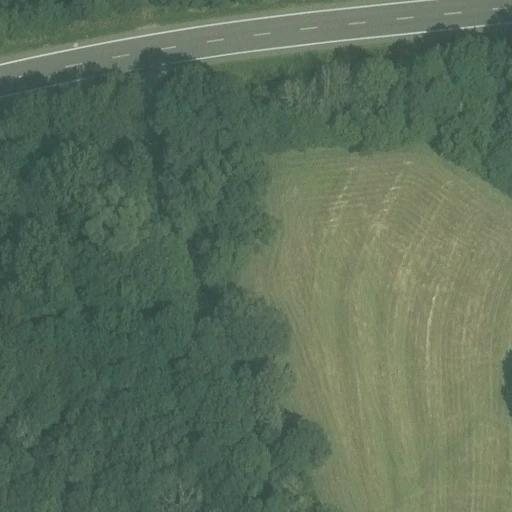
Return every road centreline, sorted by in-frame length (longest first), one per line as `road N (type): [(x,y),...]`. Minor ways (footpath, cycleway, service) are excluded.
road 1 (unclassified): [(122,57),(135,111),(290,511)]
road 2 (secondary): [(122,57),(511,8)]
road 3 (secondary): [(0,83),(122,57)]
